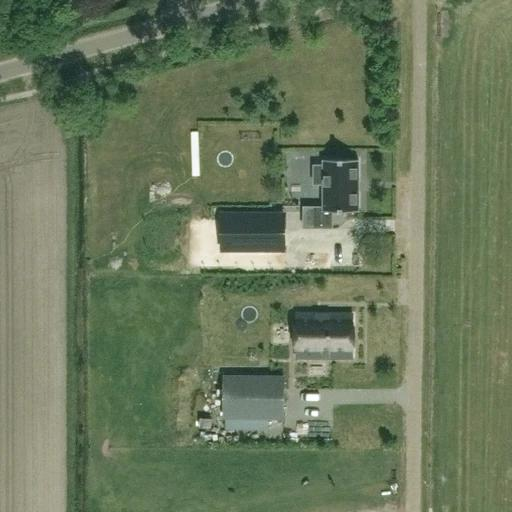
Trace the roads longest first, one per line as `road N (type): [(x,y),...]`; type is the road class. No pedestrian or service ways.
road 1 (unclassified): [(418,0),(411,511)]
road 2 (unclassified): [(0,70),(260,0)]
